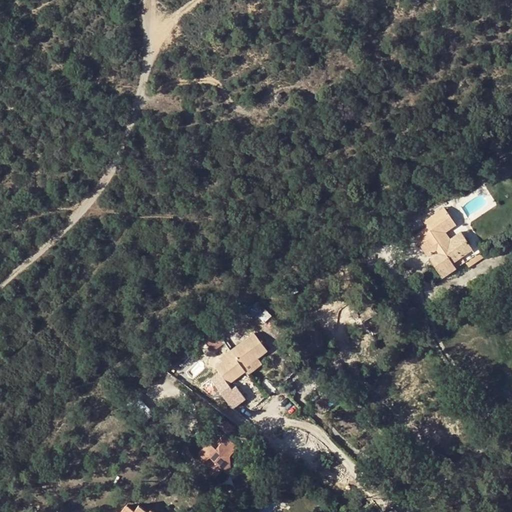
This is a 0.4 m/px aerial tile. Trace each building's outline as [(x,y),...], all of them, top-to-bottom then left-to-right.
[(448,211),(445,207),(424,220),(427,224),(428,225),(448,211)] [(457,250),(469,242),(461,230),(453,235),(449,229),(456,223),(448,211),(428,225),(427,224),(424,227),(429,234),(420,241),(429,252),(435,248),(438,252),(431,256),(443,275),(456,265),(452,260),(460,254),(457,250)] [(460,254),(473,246),(469,242),(457,250),(460,254)] [(374,304),(368,296),(354,305),(359,313),(374,304)] [(363,319),(378,310),(374,304),(359,313),(363,319)] [(243,365),(258,355),(267,348),(253,330),(230,348),(232,352),(243,365)] [(225,340),(217,331),(206,339),(214,348),(225,340)] [(230,348),(219,356),(222,359),(232,352),(230,348)] [(243,365),(232,352),(222,359),(216,365),(229,381),(246,369),(243,365)] [(243,365),(246,369),(249,373),(263,362),(258,355),(243,365)] [(325,381),(332,375),(326,369),(319,375),(325,381)] [(224,422),(230,429),(234,425),(227,419),(224,422)] [(223,482),(232,472),(230,454),(237,445),(227,435),(217,446),(209,440),(199,451),(207,458),(210,455),(220,464),(212,473),(223,482)] [(352,503),(355,508),(361,503),(358,498),(352,503)] [(157,511),(151,507),(149,510),(140,503),(135,509),(126,503),(119,511),(157,511)]
